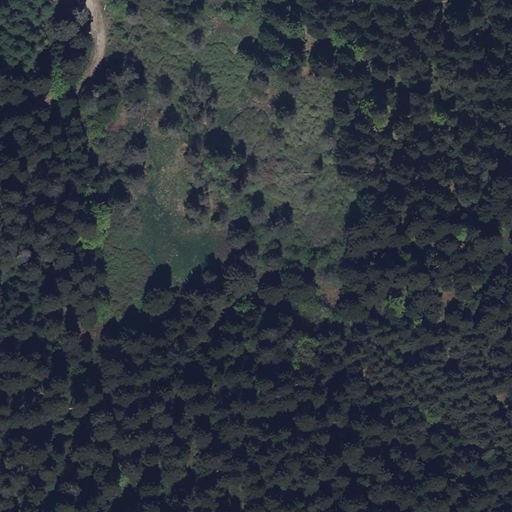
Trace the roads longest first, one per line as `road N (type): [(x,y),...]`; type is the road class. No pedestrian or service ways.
road 1 (track): [(96,0),(91,74),(65,96),(0,107)]
road 2 (track): [(443,0),(270,0)]
